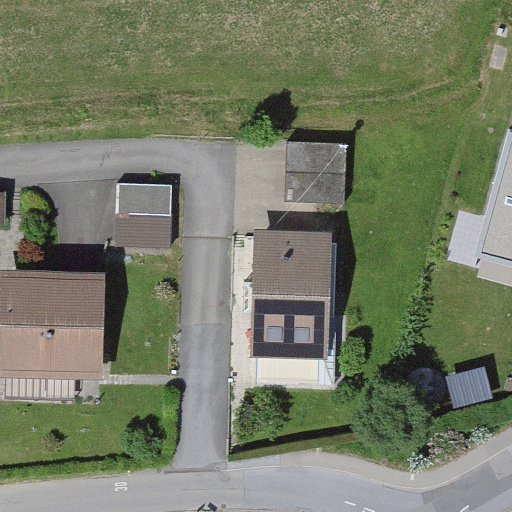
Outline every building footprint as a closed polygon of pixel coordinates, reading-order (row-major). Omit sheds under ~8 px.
[(511,135),(474,250),(511,262),(511,135)] [(289,204),(351,207),(353,149),(292,146),(289,204)] [(115,245),(169,247),(172,184),(117,182),(115,245)] [(244,280),(243,310),(258,311),(255,380),(328,383),(330,315),(321,315),(324,238),(261,235),(259,280),(244,280)] [(7,297),(4,396),(75,398),(76,371),(83,371),(84,340),(97,340),(99,280),(23,277),(22,298),(7,297)]
